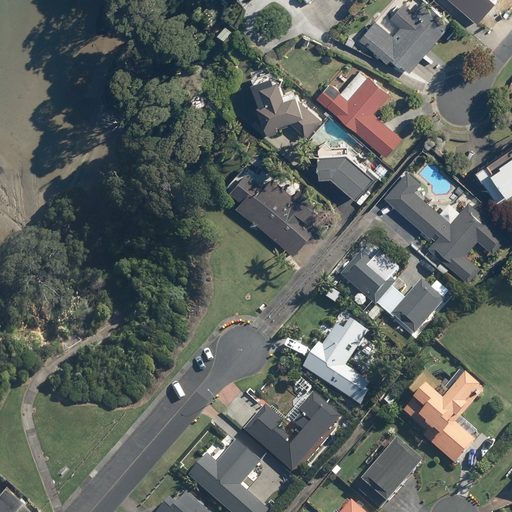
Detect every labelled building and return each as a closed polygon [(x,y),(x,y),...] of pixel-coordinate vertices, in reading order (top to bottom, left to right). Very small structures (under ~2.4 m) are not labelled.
[(462,0),(484,17),(497,0),(462,0)] [(394,36),(376,20),(360,39),(390,64),(394,59),(410,73),(451,25),(423,1),(416,10),(404,1),(391,17),(402,26),(394,36)] [(269,70),(251,76),(268,134),(279,130),(277,125),(290,121),(308,136),(323,119),(299,99),(295,89),(284,92),(279,79),(273,81),(269,70)] [(328,81),(315,97),(386,156),(403,135),(375,112),(391,94),(369,76),(349,99),(328,81)] [(487,161),(476,168),(498,201),(511,190),(511,149),(490,165),(487,161)] [(354,196),(375,174),(347,151),(320,154),(319,174),(332,175),(354,196)] [(406,170),(384,197),(436,241),(429,249),(469,283),(483,268),(466,254),(479,239),(495,253),(511,235),(469,199),(450,221),(415,191),(422,183),(406,170)] [(241,199),(236,205),(294,255),(313,233),(307,228),(322,209),(299,189),(294,195),(273,176),(264,187),(246,171),(230,190),(241,199)] [(378,306),(392,289),(397,283),(391,279),(398,271),(390,265),(384,272),(359,252),(340,276),(378,306)] [(392,289),(378,306),(416,337),(446,301),(444,299),(449,292),(437,282),(432,288),(422,280),(413,291),(407,286),(399,295),(392,289)] [(382,313),(376,307),(367,317),(373,323),(382,313)] [(322,347),(318,344),(302,369),(354,402),(367,381),(346,367),(362,342),(336,326),(322,347)] [(445,389),(425,372),(409,392),(416,398),(403,413),(427,433),(423,438),(455,465),(480,435),(459,418),(468,407),(466,405),(480,388),(459,371),(445,389)] [(284,423),(265,407),(244,432),(294,473),(340,417),(312,394),(298,411),(301,414),(293,423),(299,427),(290,439),(281,432),(278,436),(275,433),(284,423)] [(207,455),(189,476),(229,511),(270,511),(241,486),(261,464),(236,441),(216,463),(207,455)] [(424,463),(398,441),(361,484),(386,507),(424,463)] [(177,505),(170,499),(159,511),(208,511),(187,493),(177,505)] [(35,511),(27,504),(20,511),(1,494),(0,495),(0,511),(35,511)]
